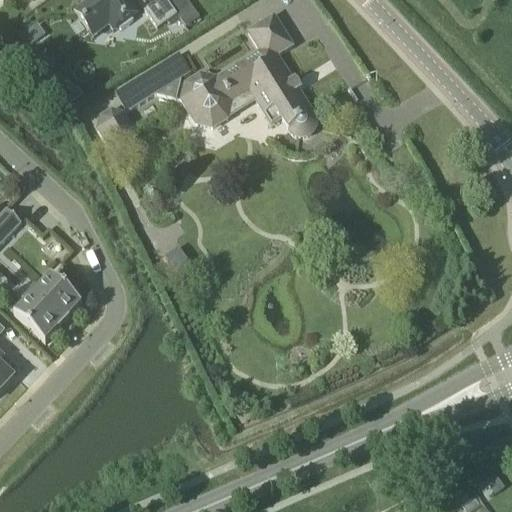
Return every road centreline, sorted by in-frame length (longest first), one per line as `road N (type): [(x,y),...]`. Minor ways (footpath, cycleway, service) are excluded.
road 1 (residential): [(0,457),(98,343),(114,301),(73,220),(0,145)]
road 2 (residential): [(511,157),(366,0)]
road 3 (secondary): [(197,511),(374,434)]
road 4 (secondary): [(511,355),(374,434)]
road 5 (secondary): [(374,434),(511,392)]
